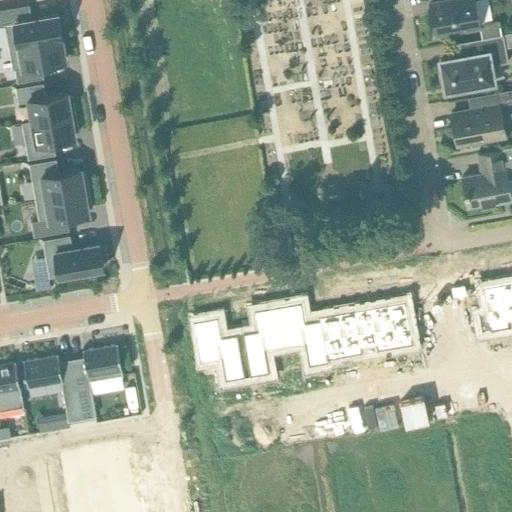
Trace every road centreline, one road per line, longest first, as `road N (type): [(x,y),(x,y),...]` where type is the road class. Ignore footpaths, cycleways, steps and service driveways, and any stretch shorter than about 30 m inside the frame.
road 1 (residential): [(391,0),(440,238),(511,233)]
road 2 (residential): [(93,0),(145,298)]
road 3 (residential): [(145,298),(181,511)]
road 4 (residential): [(0,324),(145,298)]
